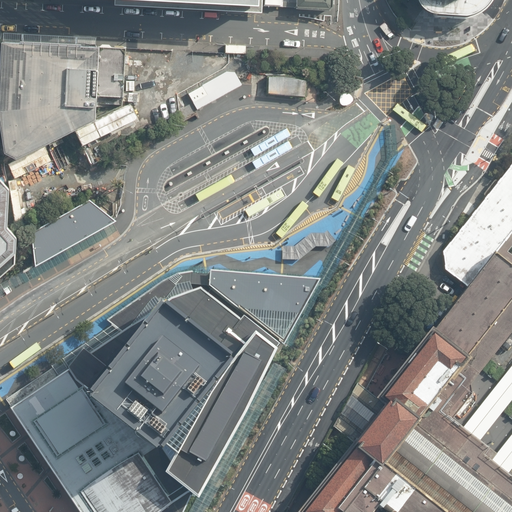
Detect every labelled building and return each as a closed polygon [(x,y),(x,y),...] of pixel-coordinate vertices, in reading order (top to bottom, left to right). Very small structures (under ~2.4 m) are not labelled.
[(115,6),(261,14),(261,10),(261,0),(65,0),(115,3),(115,4),(115,6)] [(263,0),(263,6),(268,6),(281,7),(288,8),(295,8),(295,9),(312,10),(326,11),(328,11),(330,9),(332,7),(332,0),(263,0)] [(419,0),(420,2),(423,7),(426,10),(430,12),(434,14),(438,14),(438,17),(446,17),(456,18),(462,19),(466,19),(470,18),(475,17),(481,14),(485,11),(490,7),(493,4),(495,0),(494,0),(419,0)] [(98,103),(100,47),(82,46),(82,44),(22,41),(22,42),(3,42),(0,99),(0,113),(6,152),(18,158),(76,129),(97,119),(98,103)] [(123,105),(126,48),(112,47),(110,45),(103,44),(100,47),(98,103),(123,105)] [(162,52),(136,50),(135,78),(160,79),(162,52)] [(268,94),(306,97),(308,80),(294,77),(280,76),(269,76),(268,94)] [(341,93),(340,95),(339,98),(339,101),(340,103),(341,105),(343,106),(345,105),(348,105),(350,104),(352,102),(353,100),(352,98),(350,95),(348,93),(345,92),(343,92),(341,93)] [(320,280),(318,285),(323,287),(327,289),(336,273),(400,156),(399,147),(399,144),(398,137),(397,126),(391,126),(388,127),(390,154),(321,279),(320,280)] [(511,511),(511,478),(508,474),(498,467),(490,461),(496,454),(479,441),(470,434),(462,428),(451,420),(471,395),(470,384),(478,374),(492,356),(511,331),(511,256),(507,253),(511,245),(511,162),(497,182),(495,181),(494,181),(493,181),(483,194),(483,195),(483,196),(483,197),(484,198),(441,253),(443,271),(465,289),(430,332),(427,330),(373,397),(363,389),(356,384),(351,394),(344,406),(337,418),(332,428),(341,434),(350,441),(293,511),(511,511)] [(0,278),(16,264),(18,238),(8,227),(10,190),(0,178),(0,278)] [(263,186),(260,181),(250,187),(252,192),(263,186)] [(90,200),(31,232),(36,267),(113,223),(117,221),(114,218),(90,200)] [(113,223),(36,267),(22,274),(27,282),(118,231),(113,223)] [(294,246),(282,246),(282,259),(299,259),(316,246),(328,246),(335,241),(327,231),(324,233),(311,233),(294,246)] [(321,279),(211,270),(211,275),(210,285),(240,310),(241,308),(246,313),(281,340),(280,341),(285,345),(318,285),(320,280),(321,279)] [(241,319),(202,287),(171,298),(165,302),(163,300),(158,307),(122,332),(113,325),(63,359),(52,366),(53,368),(6,399),(12,408),(11,408),(80,511),(185,511),(193,495),(202,502),(251,413),(266,382),(281,350),(278,348),(281,344),(245,315),(241,319)] [(496,386),(462,428),(479,441),(503,412),(510,402),(511,400),(511,365),(506,373),(497,384),(496,386)] [(511,433),(496,454),(490,461),(498,467),(508,474),(511,468),(511,433)]
